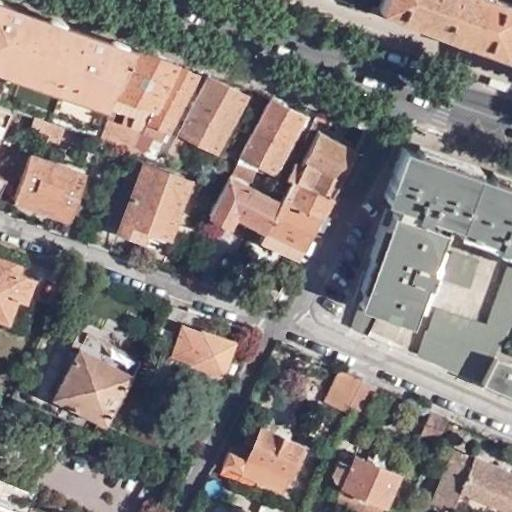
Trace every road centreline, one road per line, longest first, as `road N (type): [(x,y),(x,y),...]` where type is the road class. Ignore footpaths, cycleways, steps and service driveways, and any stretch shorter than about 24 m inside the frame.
road 1 (residential): [(0,224),(277,321)]
road 2 (residential): [(412,87),(277,321)]
road 3 (secondary): [(412,87),(168,0)]
road 4 (residential): [(277,321),(511,422)]
road 5 (residential): [(277,321),(174,511)]
